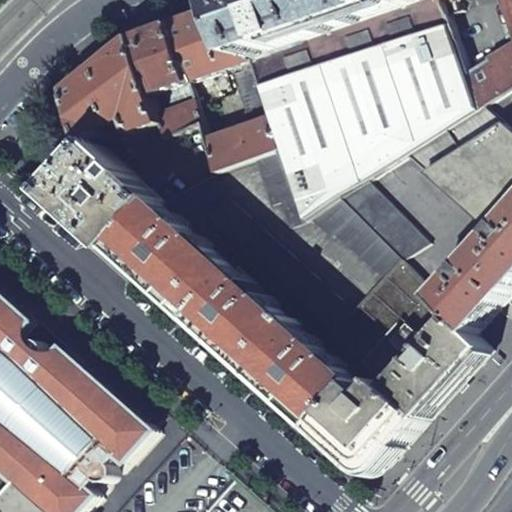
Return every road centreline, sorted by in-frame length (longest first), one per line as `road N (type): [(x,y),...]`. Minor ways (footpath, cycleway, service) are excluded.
road 1 (residential): [(346,511),(0,199)]
road 2 (residential): [(0,99),(53,40),(108,0)]
road 3 (secondary): [(426,511),(511,412)]
road 4 (unknown): [(235,411),(153,511)]
